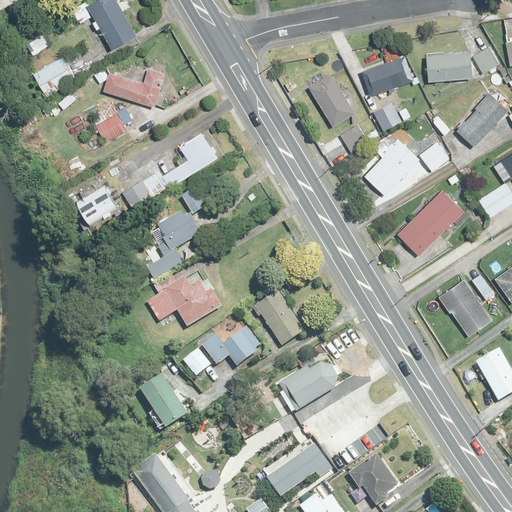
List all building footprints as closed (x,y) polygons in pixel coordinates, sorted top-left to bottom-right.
[(117,0),(99,0),(87,6),(110,51),(137,37),(117,0)] [(490,45),(472,55),(482,72),(500,62),(490,45)] [(470,51),(426,54),(428,83),(472,80),(470,51)] [(62,52),(31,68),(45,96),(76,80),(62,52)] [(404,52),(362,67),(371,93),(413,78),(404,52)] [(143,78),(109,69),(103,90),(154,104),(163,70),(146,66),(143,78)] [(332,73),(309,87),(332,124),(355,110),(332,73)] [(511,99),(492,83),(455,129),(475,145),(511,99)] [(69,93),(58,103),(64,110),(75,100),(69,93)] [(391,98),(373,108),(383,128),(402,118),(391,98)] [(118,108),(94,121),(103,138),(127,125),(118,108)] [(358,120),(340,131),(351,150),(370,139),(358,120)] [(397,135),(363,174),(385,192),(418,153),(397,135)] [(436,138),(419,151),(431,167),(448,155),(436,138)] [(511,148),(495,157),(507,179),(511,176),(511,148)] [(144,178),(122,190),(132,208),(154,195),(144,178)] [(511,187),(506,178),(477,196),(489,216),(511,201),(511,187)] [(105,181),(76,198),(91,224),(120,207),(105,181)] [(441,186),(396,231),(419,255),(465,210),(441,186)] [(197,189),(183,197),(192,214),(207,206),(197,189)] [(188,209),(156,224),(166,246),(159,249),(164,259),(151,265),(158,279),(184,266),(177,251),(202,239),(188,209)] [(511,262),(494,275),(511,300),(511,298),(511,262)] [(480,268),(470,275),(485,297),(495,290),(480,268)] [(464,274),(437,291),(467,336),(493,319),(464,274)] [(160,293),(147,300),(160,322),(179,312),(188,328),(226,307),(216,289),(209,293),(203,282),(192,286),(188,278),(178,282),(173,275),(155,284),(160,293)] [(279,288),(255,305),(282,344),(306,328),(279,288)] [(215,333),(201,345),(219,364),(228,355),(240,369),(265,347),(246,326),(225,344),(215,333)] [(196,346),(182,358),(196,376),(211,365),(196,346)] [(511,392),(511,370),(500,349),(475,363),(497,401),(511,392)] [(280,384),(292,408),(335,386),(338,371),(331,362),(323,362),(280,384)] [(163,375),(140,390),(165,428),(188,413),(163,375)] [(218,427),(215,425),(214,425),(212,424),(211,424),(209,425),(207,425),(206,426),(205,427),(204,428),(203,429),(202,431),(202,432),(201,434),(202,435),(202,437),(203,438),(203,440),(205,441),(206,442),(207,442),(209,443),(210,443),(212,443),(213,443),(215,442),(216,441),(217,440),(218,439),(219,438),(220,436),(220,435),(220,433),(220,432),(219,430),(219,429),(218,427)] [(315,442),(266,476),(282,498),(315,475),(317,478),(333,467),(315,442)] [(378,457),(350,476),(361,492),(364,490),(376,508),(388,500),(385,495),(398,487),(378,457)] [(195,511),(157,458),(134,475),(160,511),(195,511)] [(204,474),(201,473),(199,472),(197,473),(196,473),(194,473),(193,474),(191,475),(190,477),(189,478),(189,480),(188,482),(188,483),(189,485),(189,487),(190,488),(191,490),(192,491),(194,492),(195,492),(197,493),(199,493),(201,492),(202,492),(204,491),(205,490),(206,489),(207,488),(208,486),(208,484),(209,483),(208,481),(208,479),(207,478),(206,476),(205,475),(204,474)] [(314,490),(298,503),(305,511),(344,511),(331,494),(322,501),(314,490)] [(268,494),(252,505),(256,511),(278,511),(279,511),(268,494)]
